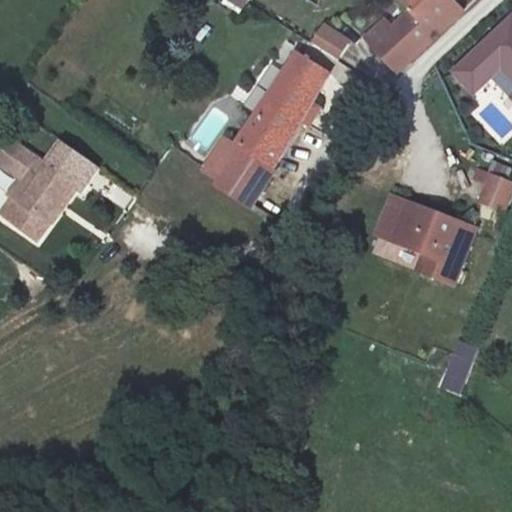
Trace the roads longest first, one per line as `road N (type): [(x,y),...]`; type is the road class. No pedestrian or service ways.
road 1 (track): [(316,197),(270,230),(127,261),(0,329)]
road 2 (track): [(485,0),(336,140),(316,197)]
